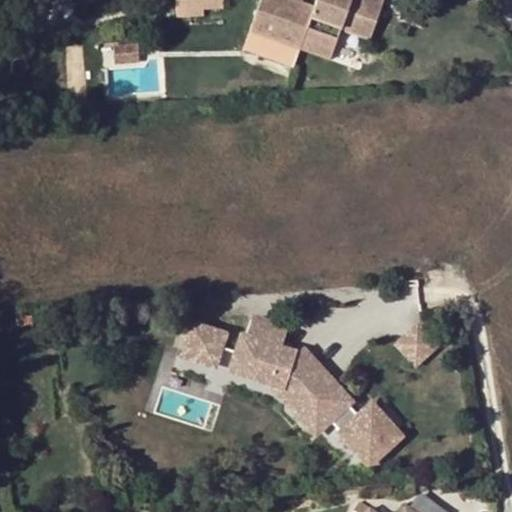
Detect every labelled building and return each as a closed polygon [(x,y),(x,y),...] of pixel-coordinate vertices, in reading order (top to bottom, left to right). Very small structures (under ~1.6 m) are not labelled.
[(200,0),(175,0),(176,12),(202,9),(200,0)] [(200,0),(202,9),(223,8),(222,0),(200,0)] [(290,11),(293,3),(284,0),(259,0),(249,32),(265,38),(298,50),(305,30),(335,41),(339,30),(368,40),(383,0),(316,0),(315,2),(323,5),(320,13),(313,10),(300,5),(297,14),(290,11)] [(315,2),(313,10),(320,13),(323,5),(315,2)] [(300,5),(293,3),(290,11),(297,14),(300,5)] [(176,12),(176,19),(203,17),(202,9),(176,12)] [(298,50),(265,38),(258,58),(291,69),(298,50)] [(139,64),(137,44),(113,46),(114,65),(139,64)] [(237,354),(218,348),(212,364),(251,378),(265,382),(272,384),(284,388),(287,387),(297,398),(290,404),(315,432),(347,403),(335,389),(337,387),(321,369),(319,371),(310,361),(304,366),(296,355),(296,354),(279,351),(286,331),(250,320),(244,340),(242,339),(237,354)] [(395,341),(412,364),(435,349),(418,325),(395,341)] [(193,327),(189,339),(218,348),(221,337),(193,327)] [(218,348),(189,339),(183,356),(212,364),(218,348)] [(300,350),(296,354),(296,355),(304,366),(310,361),(300,350)]
